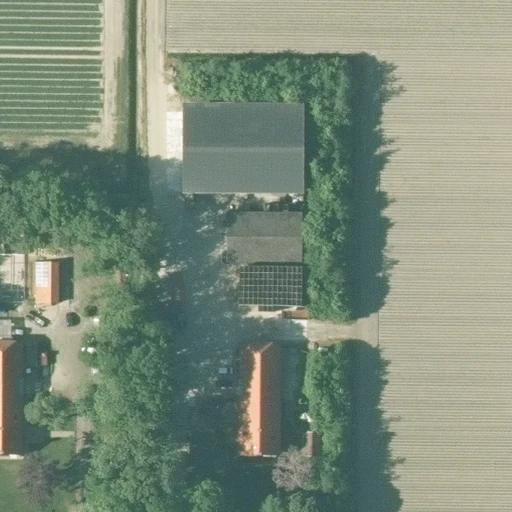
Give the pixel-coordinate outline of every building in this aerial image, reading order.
[(299,192),(299,112),(178,112),(178,192),(299,192)] [(226,216),(226,266),(301,266),(301,216),(226,216)] [(58,307),(58,265),(34,265),(34,307),(58,307)] [(0,457),(21,458),(21,346),(0,345),(0,457)] [(279,347),(239,347),(238,459),(278,459),(279,347)]
